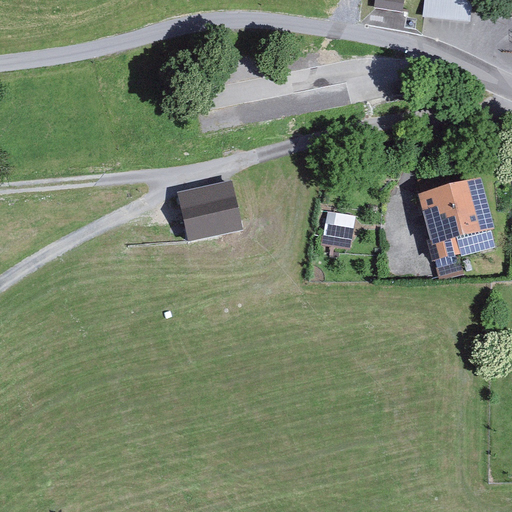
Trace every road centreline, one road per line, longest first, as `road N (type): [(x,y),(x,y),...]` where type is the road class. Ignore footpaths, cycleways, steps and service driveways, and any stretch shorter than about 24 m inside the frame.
road 1 (track): [(511,103),(302,141),(176,185),(0,291)]
road 2 (unclassified): [(511,89),(432,49),(282,21),(228,20),(0,64)]
road 3 (track): [(0,191),(176,185)]
